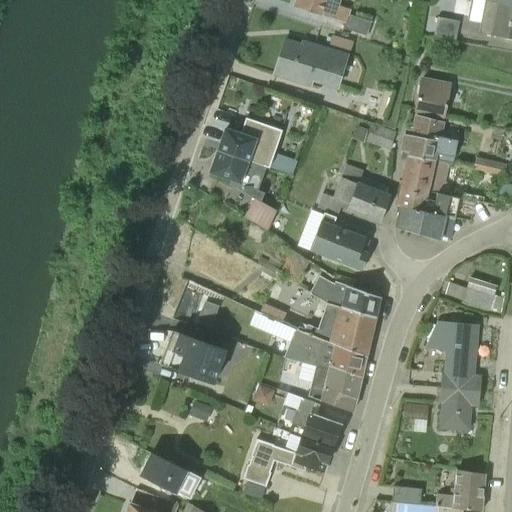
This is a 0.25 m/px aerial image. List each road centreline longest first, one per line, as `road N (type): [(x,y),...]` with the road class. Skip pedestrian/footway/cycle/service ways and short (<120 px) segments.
road 1 (residential): [(238,0),(63,511)]
road 2 (residential): [(344,511),(395,325),(419,284)]
